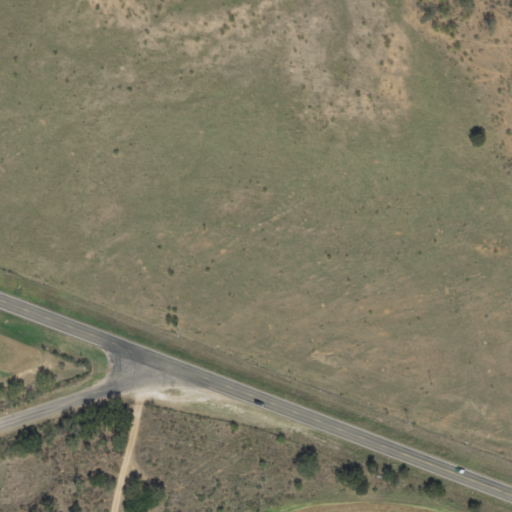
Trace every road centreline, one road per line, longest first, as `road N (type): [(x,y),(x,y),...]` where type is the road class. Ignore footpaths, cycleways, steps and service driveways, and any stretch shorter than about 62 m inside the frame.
road 1 (primary): [(0,305),(511,500)]
road 2 (residential): [(0,427),(140,380),(181,375)]
